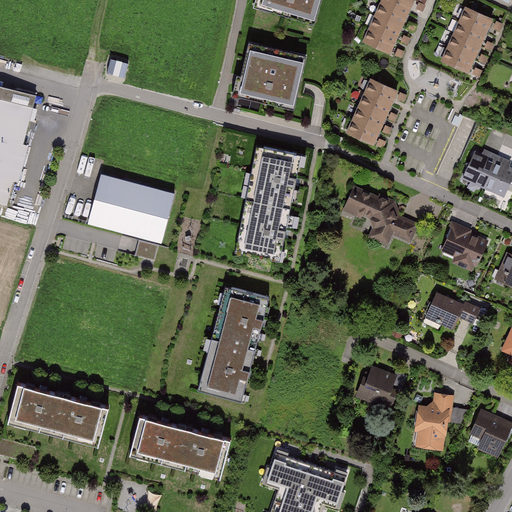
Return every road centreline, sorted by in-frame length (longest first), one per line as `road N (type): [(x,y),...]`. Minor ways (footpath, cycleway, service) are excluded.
road 1 (residential): [(0,365),(89,82),(217,115)]
road 2 (residential): [(511,400),(372,336),(354,339),(344,362)]
road 3 (residential): [(511,226),(383,167)]
